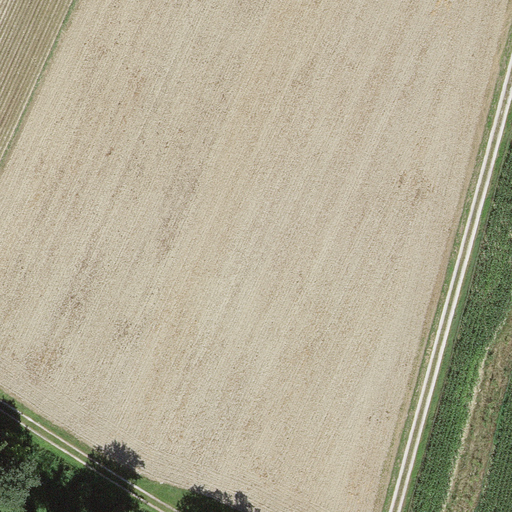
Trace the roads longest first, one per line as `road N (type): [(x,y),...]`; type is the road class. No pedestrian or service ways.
road 1 (track): [(395,511),(511,73)]
road 2 (track): [(166,511),(0,412)]
